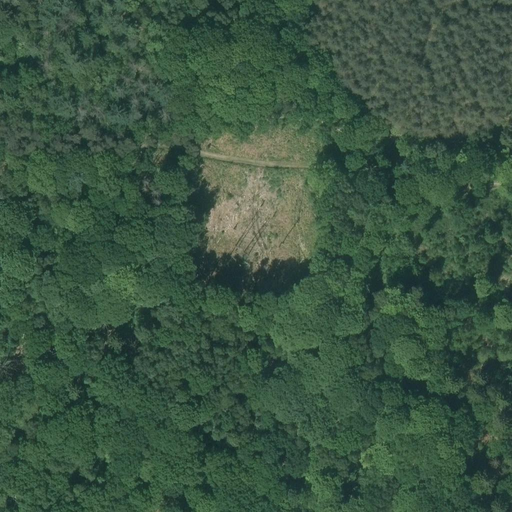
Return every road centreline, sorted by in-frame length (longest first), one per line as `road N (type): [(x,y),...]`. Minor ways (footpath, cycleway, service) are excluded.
road 1 (track): [(498,184),(396,217),(51,511)]
road 2 (unknown): [(0,124),(147,130),(247,116),(309,119),(354,137),(456,140),(511,152)]
road 3 (track): [(272,0),(423,173)]
